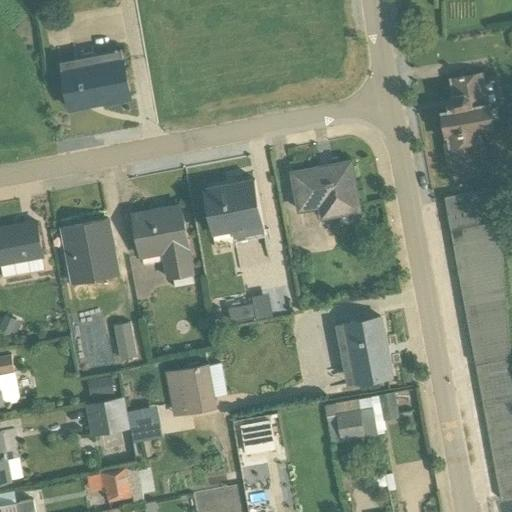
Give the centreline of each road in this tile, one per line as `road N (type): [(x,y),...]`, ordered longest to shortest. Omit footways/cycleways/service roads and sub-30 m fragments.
road 1 (residential): [(466,511),(386,104)]
road 2 (residential): [(0,176),(386,104)]
